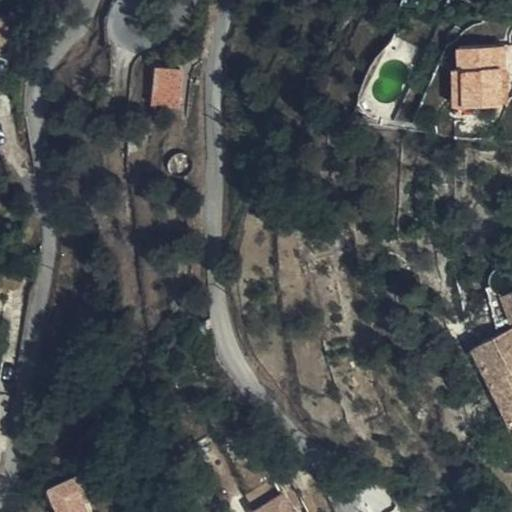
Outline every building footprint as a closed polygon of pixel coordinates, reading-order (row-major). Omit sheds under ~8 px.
[(8,16),(0,14),(0,44),(4,45),(8,16)] [(503,78),(507,77),(506,44),(462,44),(461,66),(455,67),(455,90),(463,90),(463,105),(502,105),(503,78)] [(183,103),(187,66),(161,64),(157,100),(183,103)] [(511,78),(507,77),(503,78),(502,105),(511,105),(511,78)] [(463,90),(455,90),(454,105),(463,105),(463,90)] [(33,278),(32,264),(22,265),(23,278),(33,278)] [(511,291),(502,296),(511,319),(511,291)] [(511,326),(473,346),(511,422),(511,326)] [(89,469),(52,484),(63,511),(94,511),(88,496),(98,492),(89,469)] [(291,511),(284,497),(262,509),(263,511),(291,511)]
